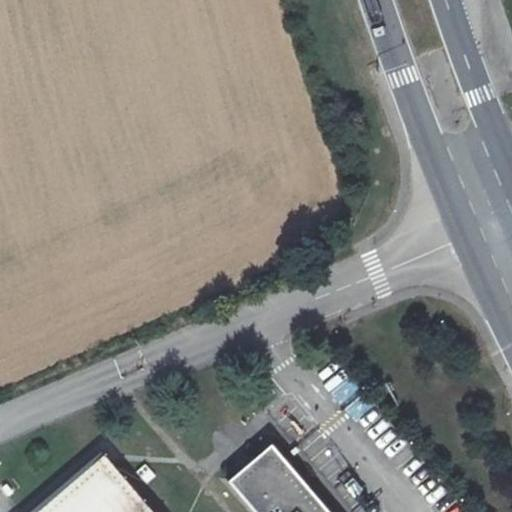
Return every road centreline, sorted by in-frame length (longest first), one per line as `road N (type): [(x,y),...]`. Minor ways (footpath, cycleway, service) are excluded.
road 1 (unclassified): [(0,430),(472,230)]
road 2 (secondary): [(383,0),(472,230)]
road 3 (secondary): [(511,173),(447,0)]
